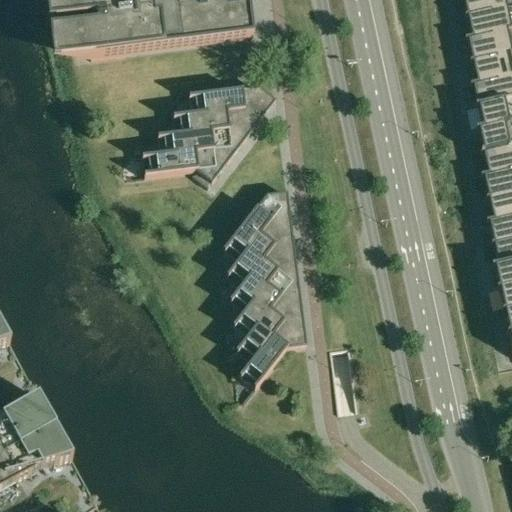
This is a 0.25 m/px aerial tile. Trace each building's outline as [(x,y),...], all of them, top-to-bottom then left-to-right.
[(329,354),(352,352),(351,344),(349,337),(345,330),(341,323),(335,318),(329,313),(321,310),(319,277),(303,264),(271,0),(82,0),(91,73),(116,177),(119,190),(126,196),(194,187),(185,106),(190,109),(260,101),(267,106),(199,191),(208,265),(216,264),(222,264),(265,208),(273,207),(296,380),(332,375),(329,354)] [(487,0),(458,0),(460,0),(465,20),(463,21),(491,15),(487,0)] [(491,15),(463,21),(463,22),(466,22),(471,42),(463,44),(463,45),(496,37),(491,15)] [(496,37),(463,45),(464,46),(466,45),(471,66),(468,66),(468,67),(497,61),(492,39),(497,38),(496,37)] [(497,61),(468,67),(469,68),(471,67),(476,88),(469,89),(469,90),(502,83),(497,61)] [(502,83),(469,90),(469,91),(472,91),(476,111),(474,112),(474,113),(502,106),(497,85),(502,84),(502,83)] [(502,106),(474,113),(477,113),(481,133),(474,135),(474,136),(507,128),(502,106)] [(247,141),(258,127),(263,121),(261,111),(190,119),(173,122),(175,140),(246,131),(247,141)] [(507,128),(474,136),(474,137),(477,136),(482,157),(479,157),(479,158),(507,152),(503,130),(507,129),(507,128)] [(231,161),(242,147),(247,141),(246,131),(175,140),(157,142),(159,160),(230,151),(231,161)] [(511,172),(507,152),(479,158),(479,159),(482,158),(487,179),(479,180),(479,181),(511,174),(511,172)] [(511,174),(479,181),(480,182),(482,182),(487,202),(484,203),(485,204),(511,197),(511,194),(508,176),(511,174)] [(289,216),(286,199),(286,197),(266,199),(222,255),(236,266),(281,210),(289,216)] [(511,197),(485,204),(487,204),(492,224),(485,226),(485,227),(511,220),(511,197)] [(292,242),(290,224),(289,216),(281,210),(236,266),(223,283),(239,291),(283,235),(292,242)] [(511,220),(485,227),(485,228),(488,227),(492,248),(490,248),(490,249),(511,244),(511,220)] [(295,267),(293,249),(292,242),(283,235),(239,291),(227,308),(243,317),(287,261),(295,267)] [(511,244),(490,249),(490,250),(493,249),(497,270),(490,272),(511,267),(511,244)] [(298,292),(296,275),(295,267),(287,261),(243,317),(230,333),(246,342),(290,286),(298,292)] [(511,267),(490,272),(490,273),(493,273),(498,293),(495,294),(495,295),(511,290),(511,267)] [(301,317),(299,300),(298,292),(290,286),(246,342),(233,359),(249,368),(293,311),(301,317)] [(511,290),(495,295),(495,296),(498,295),(503,315),(500,316),(500,317),(511,314),(511,290)] [(305,350),(302,325),(301,317),(293,311),(249,368),(236,384),(254,394),(286,353),(305,350)] [(511,314),(500,317),(500,318),(503,317),(508,338),(505,338),(505,339),(511,337),(511,314)] [(0,511),(100,511),(75,466),(38,399),(10,347),(0,329),(0,511)]
